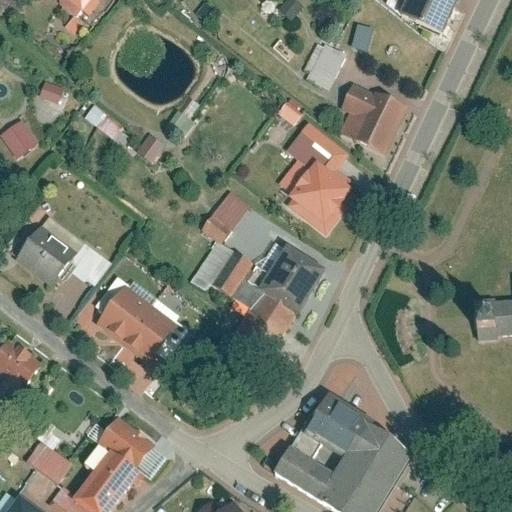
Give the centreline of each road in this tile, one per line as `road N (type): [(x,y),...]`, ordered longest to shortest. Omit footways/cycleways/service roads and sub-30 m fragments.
road 1 (residential): [(494,0),(342,315)]
road 2 (residential): [(200,455),(0,299)]
road 3 (residential): [(479,511),(448,490),(342,315)]
road 4 (residential): [(342,315),(302,383),(261,421),(200,455)]
